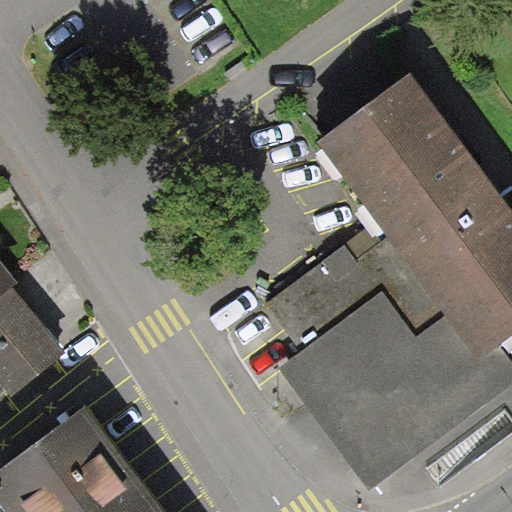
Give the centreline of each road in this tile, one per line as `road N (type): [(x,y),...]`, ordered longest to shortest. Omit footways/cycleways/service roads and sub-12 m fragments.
road 1 (residential): [(80,211),(379,0)]
road 2 (residential): [(80,211),(283,511)]
road 3 (residential): [(0,91),(80,211)]
